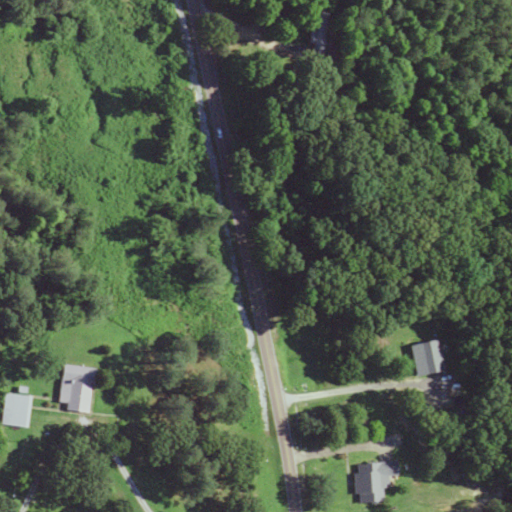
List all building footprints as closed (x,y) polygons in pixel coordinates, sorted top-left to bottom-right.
[(326,13),(312,13),(312,55),(326,55),(326,13)] [(404,345),(412,377),(439,371),(432,338),(404,345)] [(64,389),(62,412),(84,413),(87,367),(58,366),(56,389),(64,389)] [(0,403),(0,425),(25,428),(28,396),(1,394),(0,403)] [(355,504),(382,502),(380,477),(397,476),(396,461),(347,465),(350,496),(355,495),(355,504)]
